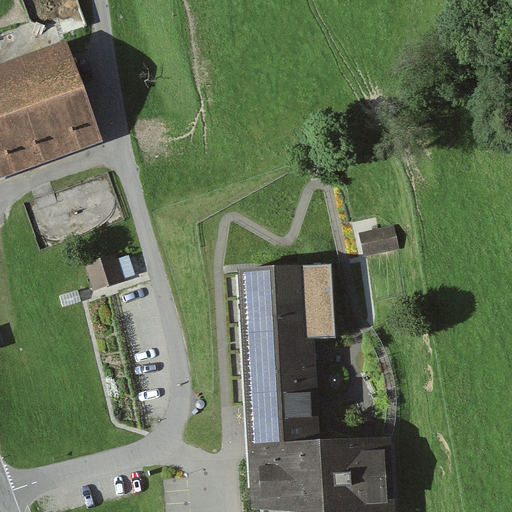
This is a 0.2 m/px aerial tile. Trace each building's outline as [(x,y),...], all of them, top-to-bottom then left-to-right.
[(0,182),(102,145),(65,45),(0,69),(0,182)] [(394,227),(359,235),(364,258),(399,251),(394,227)] [(116,256),(85,266),(94,293),(125,283),(124,280),(118,261),(116,256)] [(130,257),(118,261),(124,280),(136,276),(130,257)] [(332,270),(238,275),(250,511),(390,511),(387,448),(320,451),(315,341),(336,340),(332,270)] [(78,292),(59,298),(63,309),(82,303),(78,292)]
